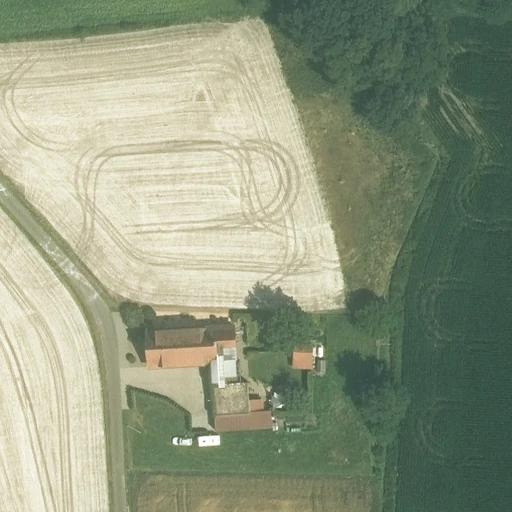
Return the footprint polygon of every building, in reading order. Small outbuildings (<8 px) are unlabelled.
[(238,348),(237,330),(219,331),(219,349),(238,348)] [(219,331),(151,333),(152,369),(215,367),(220,366),(220,365),(219,349),(219,331)] [(319,371),(322,353),(301,351),(299,369),(319,371)] [(239,379),(238,364),(220,365),(220,366),(215,367),(215,380),(239,379)] [(251,386),(216,388),(217,419),(252,418),(251,386)]
